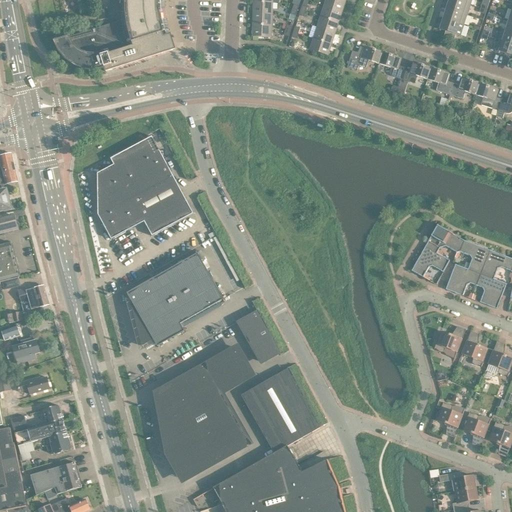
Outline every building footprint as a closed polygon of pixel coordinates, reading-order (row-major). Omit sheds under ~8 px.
[(120,0),(121,12),(122,20),(94,29),(95,30),(94,30),(94,31),(93,32),(92,32),(92,31),(91,31),(91,30),(90,30),(54,41),(59,51),(66,59),(74,65),(84,69),(94,70),(104,68),(105,71),(148,58),(171,50),(165,30),(162,20),(160,9),(160,0),(120,0)] [(325,0),(324,6),(341,11),(345,0),(343,0),(325,0)] [(470,5),(466,3),(455,0),(448,0),(446,8),(467,15),(470,5)] [(489,0),(482,0),(480,8),(486,10),(488,6),(487,6),(489,0)] [(271,14),(272,2),(254,2),(253,13),(271,14)] [(324,6),(320,16),(338,22),(341,11),(324,6)] [(443,18),(459,24),(463,25),(467,15),(446,8),(443,18)] [(98,20),(108,18),(107,9),(101,10),(96,11),(98,20)] [(253,13),(253,24),(271,25),(271,14),(253,13)] [(320,16),(317,27),(334,33),(338,22),(320,16)] [(443,18),(439,29),(445,31),(443,37),(453,40),(455,34),(460,36),(463,25),(459,24),(443,18)] [(271,37),(271,25),(253,24),(252,36),(271,37)] [(317,27),(313,38),(331,44),(334,33),(317,27)] [(502,29),(499,39),(502,41),(511,43),(511,32),(505,30),(502,29)] [(310,49),(327,55),(331,44),(313,38),(310,49)] [(511,43),(502,41),(499,39),(494,52),(499,53),(499,52),(511,55),(511,43)] [(358,53),(352,51),(347,67),(357,71),(358,65),(366,68),(368,60),(379,64),(383,52),(381,52),(381,50),(375,50),(364,46),(364,47),(360,46),(358,53)] [(384,53),(383,52),(379,64),(391,68),(390,70),(390,72),(390,74),(391,75),(393,77),(401,79),(404,68),(399,66),(401,58),(390,55),(385,52),(384,53)] [(410,70),(404,68),(401,79),(414,83),(417,76),(427,79),(431,68),(429,67),(429,66),(424,66),(412,62),(410,70)] [(433,69),(431,68),(427,79),(438,83),(436,90),(449,95),(453,83),(447,82),(450,74),(438,70),(434,67),(433,69)] [(472,81),(461,78),(458,85),(453,83),(449,95),(463,99),(465,92),(476,95),(479,84),(478,83),(478,81),(472,81)] [(481,84),(479,84),(476,95),(494,101),(491,108),(498,110),(501,99),(496,97),(498,90),(487,86),(482,83),(481,84)] [(403,95),(405,89),(398,87),(397,93),(403,95)] [(511,111),(511,94),(509,93),(507,101),(501,99),(498,110),(496,116),(502,118),(504,113),(506,113),(508,114),(510,113),(511,112),(511,111)] [(152,136),(151,137),(152,139),(112,160),(111,158),(110,159),(113,165),(97,173),(98,215),(111,239),(144,222),(152,236),(193,214),(163,157),(163,151),(160,151),(152,136)] [(17,182),(11,153),(0,155),(0,187),(3,187),(3,185),(17,182)] [(0,200),(4,199),(4,201),(9,200),(8,195),(9,195),(7,190),(6,190),(6,189),(0,190),(0,200)] [(9,200),(4,201),(4,199),(0,200),(0,211),(11,209),(11,207),(12,207),(10,202),(9,203),(9,200)] [(0,232),(17,229),(14,216),(0,219),(0,232)] [(438,223),(428,241),(439,248),(440,248),(445,246),(456,252),(456,253),(459,252),(464,240),(438,225),(439,223),(438,223)] [(471,259),(467,269),(480,274),(489,250),(464,241),(464,240),(459,252),(456,253),(456,252),(454,257),(458,258),(460,252),(470,256),(471,259)] [(436,254),(436,253),(438,250),(439,248),(428,241),(424,247),(436,254)] [(10,242),(0,244),(0,282),(3,281),(5,289),(20,286),(18,278),(19,278),(10,242)] [(436,254),(424,247),(411,271),(424,278),(428,281),(430,279),(425,274),(429,267),(432,266),(443,272),(449,261),(442,256),(436,253),(436,254)] [(511,258),(489,250),(480,274),(493,279),(497,268),(500,267),(510,271),(508,276),(511,279),(511,275),(511,273),(511,271),(511,268),(511,258)] [(197,254),(175,266),(154,278),(180,324),(223,300),(224,301),(197,252),(196,253),(197,254)] [(476,286),(480,274),(467,269),(455,264),(445,289),(462,296),(467,285),(470,283),(476,286)] [(480,274),(476,286),(482,288),(484,291),(479,302),(497,309),(506,284),(493,279),(480,274)] [(184,331),(180,324),(154,278),(127,293),(131,300),(130,301),(142,346),(153,340),(157,346),(160,345),(159,343),(167,339),(168,340),(173,337),(173,335),(180,331),(181,333),(184,331)] [(44,287),(42,286),(32,289),(32,287),(18,291),(23,312),(49,305),(44,287)] [(9,323),(13,322),(21,321),(20,312),(7,314),(9,323)] [(257,312),(240,320),(263,363),(279,354),(280,354),(257,312)] [(20,335),(16,326),(0,331),(0,342),(20,335)] [(436,338),(437,340),(434,349),(435,348),(440,352),(443,352),(446,355),(454,358),(452,363),(453,363),(465,330),(457,327),(452,334),(448,334),(440,331),(440,333),(437,335),(436,338)] [(462,354),(473,358),(472,363),(474,365),(481,366),(480,367),(481,367),(488,349),(480,346),(477,344),(478,335),(470,332),(460,358),(460,359),(462,354)] [(16,359),(22,357),(23,362),(36,359),(34,354),(39,352),(36,340),(18,345),(19,349),(13,351),(16,359)] [(507,376),(506,377),(507,377),(511,363),(511,358),(506,356),(503,354),(505,345),(496,342),(486,368),(487,368),(488,364),(499,368),(498,373),(501,375),(507,376)] [(173,385),(158,393),(164,423),(220,392),(251,375),(237,349),(237,348),(173,385)] [(273,453),(273,454),(287,446),(319,428),(319,427),(288,369),(278,375),(242,396),(273,453)] [(0,391),(10,390),(8,377),(0,378),(0,391)] [(36,378),(17,384),(19,392),(28,389),(30,395),(50,389),(47,377),(36,380),(36,378)] [(234,417),(220,392),(164,423),(170,453),(234,417)] [(449,404),(443,404),(443,402),(444,398),(440,397),(437,406),(441,407),(440,411),(437,412),(436,415),(437,418),(436,420),(444,423),(447,425),(446,435),(454,438),(466,405),(465,404),(464,409),(456,406),(452,406),(449,404)] [(47,424),(63,420),(62,418),(63,416),(63,415),(61,414),(58,405),(43,410),(47,424)] [(463,422),(462,425),(463,428),(462,430),(470,433),(473,435),(472,444),(480,447),(492,414),(490,419),(482,416),(478,416),(476,414),(469,413),(470,412),(469,412),(466,421),(463,422)] [(14,433),(28,430),(26,423),(24,415),(10,419),(14,433)] [(248,441),(234,417),(170,453),(184,479),(249,442),(248,441)] [(32,442),(48,437),(66,432),(63,420),(47,424),(28,430),(32,442)] [(496,422),(495,422),(488,440),(496,443),(499,445),(498,454),(506,457),(511,441),(511,427),(508,426),(504,426),(502,424),(495,423),(496,422)] [(0,511),(26,506),(14,443),(13,444),(10,428),(0,429),(0,511)] [(48,437),(51,445),(46,446),(47,451),(52,450),(54,455),(71,450),(68,438),(69,436),(68,435),(67,434),(66,432),(48,437)] [(32,442),(18,446),(20,455),(29,452),(34,451),(32,442)] [(226,510),(226,511),(345,511),(342,497),(339,488),(338,485),(338,484),(337,483),(327,459),(302,472),(295,460),(291,452),(288,447),(287,446),(273,454),(213,488),(221,503),(223,506),(226,510)] [(57,494),(82,487),(82,485),(80,485),(74,465),(76,464),(75,462),(30,475),(36,496),(54,488),(57,494)] [(466,477),(462,478),(461,472),(439,476),(440,482),(452,480),(454,491),(475,487),(475,486),(479,485),(475,476),(466,477)] [(470,501),(477,499),(475,487),(454,491),(456,503),(452,504),(453,510),(468,507),(466,501),(470,500),(470,501)] [(84,511),(90,510),(85,499),(69,506),(66,498),(34,511),(84,511)]
